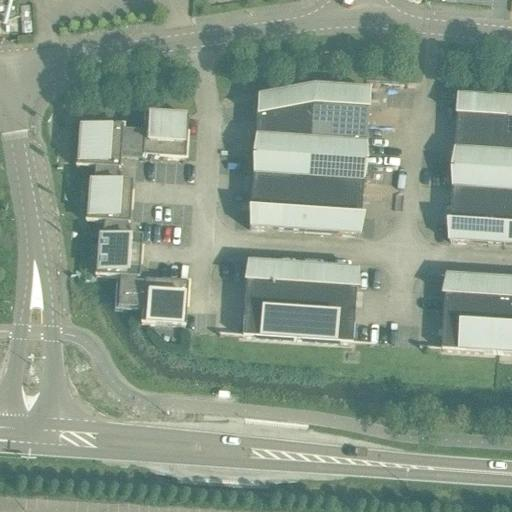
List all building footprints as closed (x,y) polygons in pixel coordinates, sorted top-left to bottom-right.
[(256,100),(255,123),(310,126),(312,89),(256,100)] [(312,89),(310,126),(365,130),(367,93),(351,92),(312,89)] [(511,102),(459,99),(457,136),(511,139),(511,102)] [(142,135),(132,134),(130,159),(184,163),(186,121),(187,121),(187,119),(143,117),(143,118),(142,135)] [(255,123),(252,159),(308,162),(310,126),(255,123)] [(310,126),(308,162),(363,166),(365,130),(310,126)] [(77,170),(93,171),(116,173),(118,173),(119,158),(130,159),(132,134),(121,133),(121,131),(122,131),(122,129),(78,127),(75,170),(77,170)] [(511,139),(457,136),(454,172),(510,175),(511,140),(511,139)] [(252,159),(250,195),(305,198),(308,162),(252,159)] [(308,162),(305,198),(360,202),(363,166),(308,162)] [(87,224),(102,225),(126,227),(128,227),(131,183),(129,183),(129,184),(115,183),(116,173),(93,171),(92,181),(90,181),(88,181),(85,225),(87,225),(87,224)] [(454,172),(452,208),(507,211),(510,175),(454,172)] [(248,232),(303,235),(305,198),(250,195),(248,232)] [(305,198),(303,235),(358,239),(360,202),(305,198)] [(450,245),(505,249),(507,211),(452,208),(450,245)] [(96,279),(118,281),(138,282),(140,238),(139,238),(139,239),(125,237),(126,227),(102,225),(102,236),(99,236),(99,235),(98,235),(95,279),(96,279)] [(240,340),(351,347),(351,340),(356,273),(351,273),(246,265),(241,338),(240,340)] [(447,279),(445,316),(500,320),(502,283),(447,279)] [(116,311),(136,312),(141,312),(140,325),(140,327),(184,329),(184,328),(186,287),(138,283),(138,282),(118,281),(118,289),(117,299),(116,311)] [(511,283),(502,283),(500,320),(511,320),(511,283)] [(136,315),(136,312),(116,311),(117,299),(118,289),(115,289),(114,295),(113,313),(136,315)] [(442,353),(498,357),(500,320),(445,316),(442,353)] [(511,320),(500,320),(498,357),(511,357),(511,320)]
